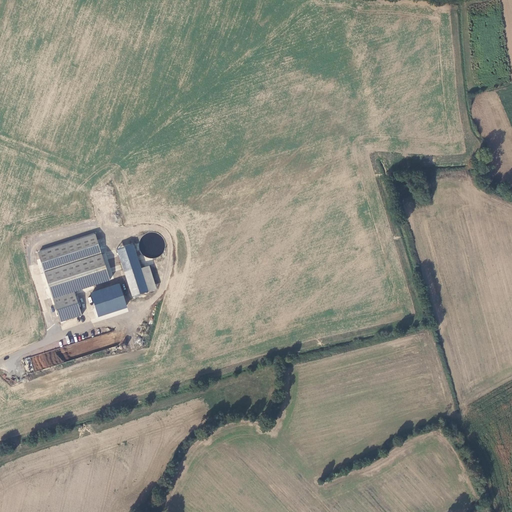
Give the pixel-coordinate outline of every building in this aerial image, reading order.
[(38,253),(61,322),(82,315),(74,291),(110,279),(95,234),(38,253)] [(132,243),(117,249),(132,296),(148,291),(132,243)] [(126,305),(120,286),(91,296),(97,315),(126,305)] [(107,335),(72,343),(72,346),(81,346),(69,349),(77,349),(77,352),(81,352),(101,348),(101,337),(112,334),(112,332),(102,334),(107,335)] [(34,372),(52,366),(47,352),(29,358),(34,372)]
